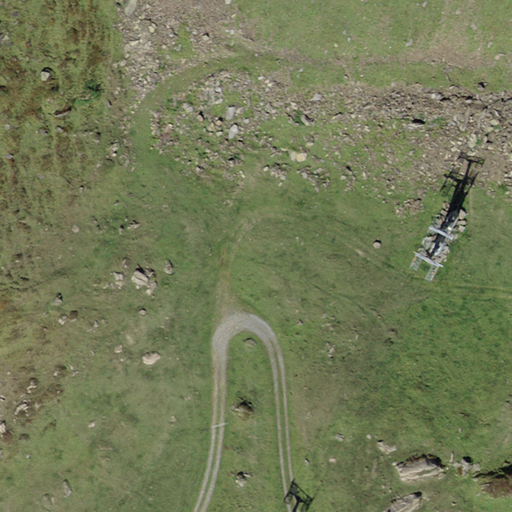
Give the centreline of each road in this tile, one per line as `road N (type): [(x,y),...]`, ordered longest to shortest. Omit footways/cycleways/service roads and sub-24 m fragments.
road 1 (track): [(293,511),(274,352),(263,330),(239,322),(222,334),(214,458),(197,511)]
road 2 (track): [(511,299),(405,280),(314,221),(267,214),(250,218),(236,235),(222,334)]
